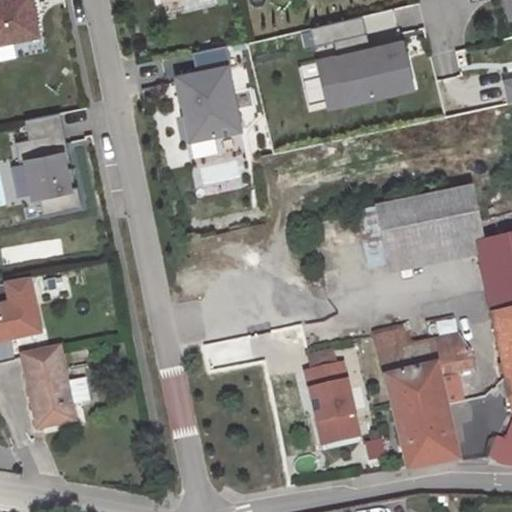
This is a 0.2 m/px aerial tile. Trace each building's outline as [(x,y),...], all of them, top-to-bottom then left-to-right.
[(0,0),(0,51),(48,42),(39,0),(32,0),(14,4),(13,0),(0,0)] [(370,23),(318,35),(323,53),(375,40),(370,23)] [(327,69),(379,56),(375,40),(323,53),(327,69)] [(379,56),(327,69),(332,93),(352,88),(357,108),(421,92),(410,49),(379,56)] [(249,137),(236,73),(240,72),(236,52),(201,59),(205,79),(185,83),(192,113),(196,112),(197,121),(193,121),(189,122),(194,148),(249,137)] [(332,93),(327,69),(307,74),(318,117),(357,108),(352,88),(332,93)] [(67,120),(32,127),(36,147),(22,149),(26,169),(32,167),(40,205),(46,203),(50,223),(89,215),(85,194),(78,196),(76,188),(81,187),(67,120)] [(369,216),(318,227),(333,290),(381,269),(487,243),(475,190),(369,216)] [(511,243),(487,250),(505,318),(511,316),(511,243)] [(25,300),(0,307),(0,341),(55,325),(40,272),(18,277),(25,300)] [(395,382),(398,381),(447,369),(441,344),(418,349),(415,333),(386,339),(391,355),(388,356),(395,382)] [(470,337),(441,344),(447,369),(398,381),(420,474),(422,476),(473,466),(457,401),(453,382),(468,379),(488,374),(482,354),(470,337)] [(73,362),(34,369),(47,439),(86,432),(83,417),(103,413),(99,390),(79,393),(73,362)] [(326,429),(341,425),(346,447),(369,441),(352,369),(315,378),(326,429)] [(472,398),(468,379),(453,382),(457,401),(472,398)] [(341,425),(326,429),(331,450),(346,447),(341,425)] [(511,442),(511,444),(505,445),(501,462),(505,461),(511,470),(511,469),(511,442)] [(379,460),(381,470),(406,466),(402,444),(380,447),(381,460),(379,460)]
